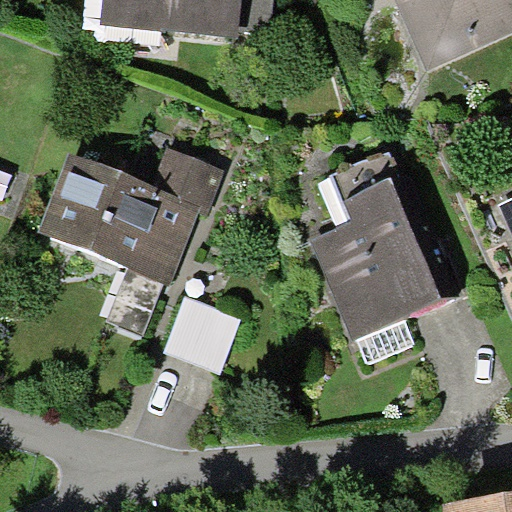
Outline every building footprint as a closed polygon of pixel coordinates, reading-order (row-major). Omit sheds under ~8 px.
[(103,0),(101,27),(240,42),(241,33),(270,37),(274,0),(103,0)] [(511,0),(395,0),(428,73),(511,36),(511,0)] [(151,189),(68,156),(35,239),(125,274),(104,326),(142,341),(164,287),(170,289),(198,217),(208,221),(228,173),(167,149),(151,189)] [(393,186),(347,206),(355,225),(311,244),(355,345),(445,307),(393,186)] [(242,321),(186,300),(165,356),(221,377),(242,321)]
